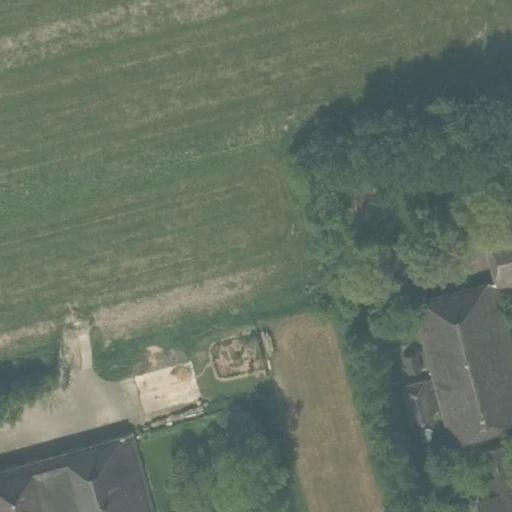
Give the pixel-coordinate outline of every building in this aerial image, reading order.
[(511,285),(511,219),(482,228),(496,280),(413,302),(433,377),(441,409),(442,410),(443,415),(452,448),(464,444),(478,440),(493,493),(478,497),(481,511),(511,511),(511,451),(509,440),(499,443),(497,435),(507,433),(511,432),(511,431),(511,332),(500,289),(511,285)] [(422,370),(417,352),(403,355),(408,373),(422,370)] [(403,385),(413,423),(435,417),(434,412),(440,410),(432,377),(403,385)] [(199,387),(165,392),(167,407),(201,403),(199,387)] [(0,511),(154,511),(133,433),(0,469),(0,511)]
